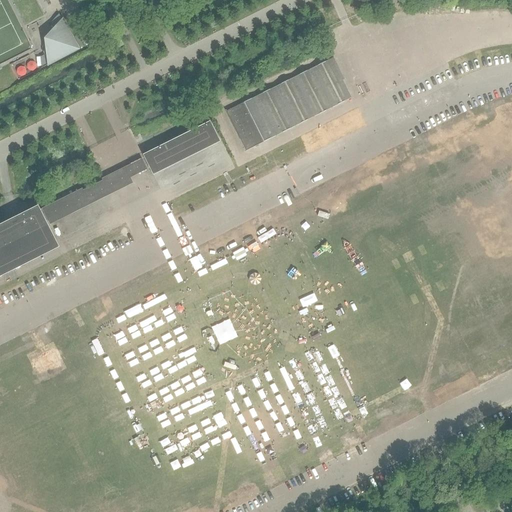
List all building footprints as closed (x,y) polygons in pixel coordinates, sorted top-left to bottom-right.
[(39,69),(39,70),(77,50),(57,12),(61,20),(61,22),(51,28),(43,53),(49,64),(39,69)] [(225,112),(245,152),(351,99),(342,81),(344,80),(333,58),(225,112)] [(143,156),(151,171),(216,139),(208,123),(143,156)] [(60,202),(63,208),(84,198),(85,199),(107,188),(106,187),(104,182),(82,193),(81,191),(60,202)] [(0,269),(51,244),(43,228),(47,226),(38,208),(0,227),(0,269)] [(51,378),(66,370),(58,356),(43,364),(51,378)]
